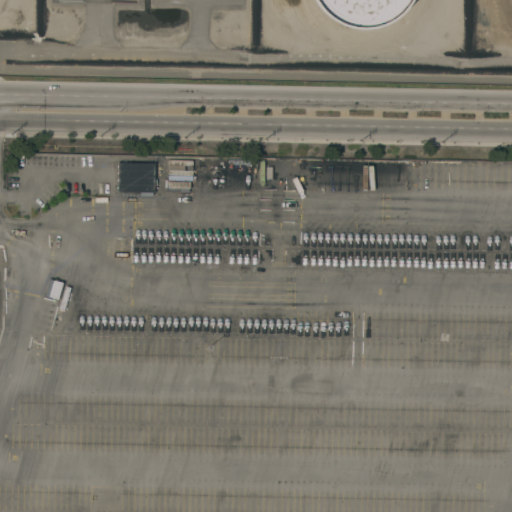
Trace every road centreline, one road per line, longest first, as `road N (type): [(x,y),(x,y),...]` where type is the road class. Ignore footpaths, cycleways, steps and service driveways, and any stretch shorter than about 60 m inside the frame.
road 1 (primary): [(0,121),(511,130)]
road 2 (primary): [(511,103),(179,97)]
road 3 (primary): [(179,97),(0,95)]
